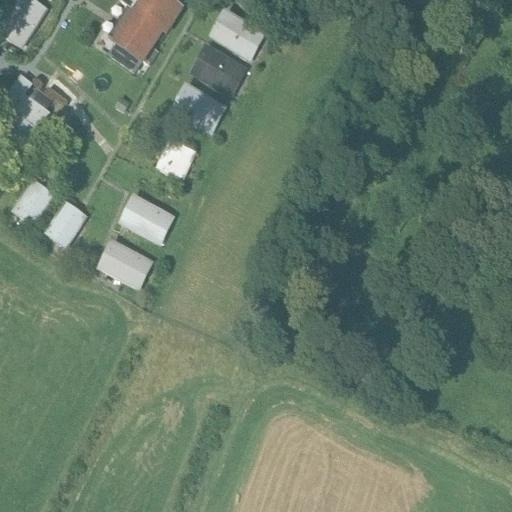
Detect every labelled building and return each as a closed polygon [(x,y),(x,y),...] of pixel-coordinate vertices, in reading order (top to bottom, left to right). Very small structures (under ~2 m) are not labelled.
[(17,0),(0,26),(0,37),(21,52),(39,25),(26,16),(35,4),(28,0),(17,0)] [(162,41),(183,8),(178,5),(180,2),(178,0),(164,0),(163,2),(160,0),(123,0),(120,5),(129,11),(138,17),(160,33),(157,37),(162,41)] [(108,23),(92,45),(110,58),(111,57),(118,47),(141,62),(157,37),(160,33),(138,17),(129,11),(120,5),(112,16),(121,22),(116,29),(108,23)] [(221,16),(208,44),(250,66),(264,38),(221,16)] [(245,70),(205,49),(190,77),(230,99),(245,70)] [(33,91),(21,83),(4,107),(12,112),(0,130),(0,147),(3,150),(9,141),(35,159),(47,142),(38,135),(50,118),(26,101),(33,91)] [(185,86),(170,116),(211,138),(226,109),(185,86)] [(192,163),(171,153),(158,181),(179,191),(192,163)] [(32,183),(11,216),(34,231),(55,198),(32,183)] [(132,198),(118,229),(160,250),(175,219),(168,215),(177,197),(150,185),(141,203),(132,198)] [(64,204),(44,237),(66,252),(87,218),(64,204)] [(111,243),(96,274),(139,295),(153,264),(111,243)]
